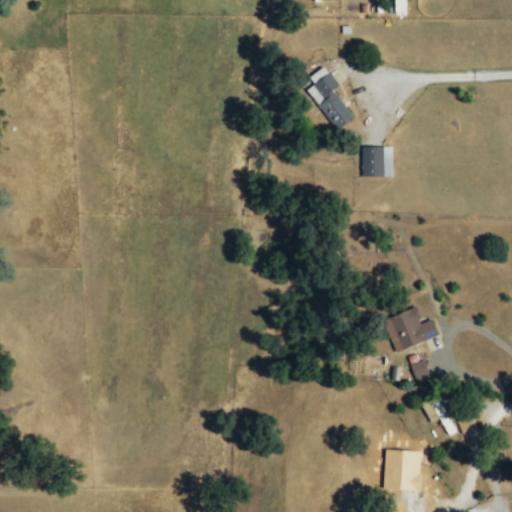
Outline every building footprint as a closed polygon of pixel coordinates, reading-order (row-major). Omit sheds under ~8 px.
[(405,14),(405,0),(394,0),(394,14),(405,14)] [(332,88),(338,85),(329,72),(306,88),(334,129),(352,117),(332,88)] [(391,175),(391,145),(360,146),(360,176),(391,175)] [(438,335),(432,318),(420,322),(416,307),(385,318),(395,349),(438,335)] [(409,363),(415,383),(429,379),(423,359),(409,363)] [(448,406),(443,394),(429,400),(446,435),(454,431),(443,408),(448,406)]
